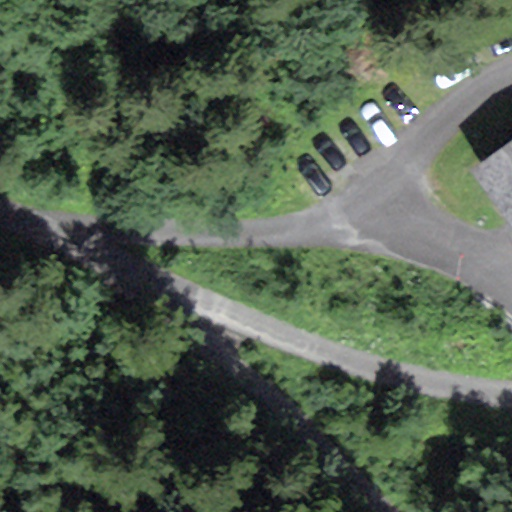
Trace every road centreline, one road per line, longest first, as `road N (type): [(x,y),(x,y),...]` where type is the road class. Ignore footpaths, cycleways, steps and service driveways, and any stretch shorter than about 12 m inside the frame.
road 1 (track): [(401,511),(171,297)]
road 2 (residential): [(0,218),(171,297)]
